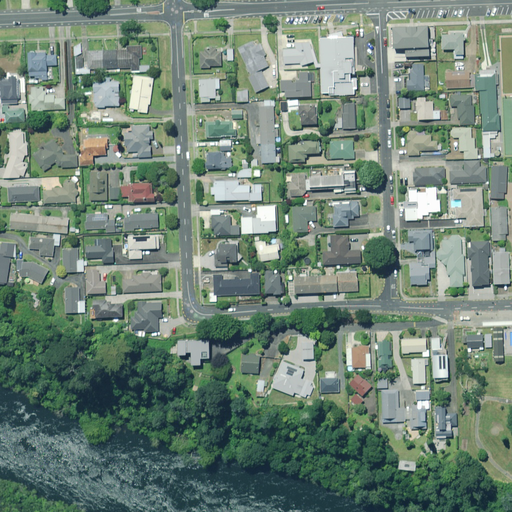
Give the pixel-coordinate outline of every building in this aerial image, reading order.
[(430,56),(429,26),(396,28),(396,49),(406,48),(407,57),(430,56)] [(464,59),(465,33),(453,33),(453,35),(443,35),(443,49),(455,49),(455,58),(464,59)] [(355,36),(322,37),(324,96),(356,95),(355,36)] [(258,47),(256,43),(241,50),(253,76),(251,77),(258,93),(272,87),(265,71),(273,67),(269,60),(271,59),(264,44),(258,47)] [(298,49),(286,49),(287,65),(293,65),(293,69),(305,68),(305,66),(319,62),(313,43),(298,48),(298,49)] [(144,58),(144,46),(129,46),(129,50),(90,51),(91,69),(142,68),(141,58),(144,58)] [(222,66),(222,48),(210,48),(210,53),(203,53),(203,68),(213,68),(213,66),(222,66)] [(48,56),(47,53),(37,54),(36,52),(28,53),(29,77),(35,77),(35,80),(39,79),(39,81),(48,80),(48,66),(58,66),(57,56),(48,56)] [(77,75),(91,74),(91,70),(89,70),(89,68),(84,69),(84,57),(83,57),(76,57),(77,75)] [(426,78),(424,78),(424,64),(414,64),(414,70),(410,70),(411,80),(407,80),(408,91),(425,90),(425,88),(426,87),(426,78)] [(471,87),(470,71),(446,72),(447,88),(471,87)] [(311,82),(311,72),(302,73),(302,81),(284,81),(284,91),(288,91),(288,98),(315,97),(314,82),(311,82)] [(495,75),(476,75),(476,91),(479,91),(480,132),(497,132),(495,75)] [(4,104),(9,104),(17,104),(18,102),(20,102),(20,88),(18,88),(18,76),(10,76),(10,79),(1,79),(1,104),(4,104)] [(155,79),(135,76),(130,109),(139,110),(139,113),(148,114),(150,105),(151,105),(155,79)] [(94,103),(93,103),(92,112),(91,112),(91,118),(87,117),(87,122),(101,123),(101,109),(113,109),(120,109),(121,79),(94,78),(94,103)] [(223,89),(223,79),(202,80),(203,103),(213,102),(212,99),(219,98),(219,101),(223,101),(223,96),(219,96),(218,89),(223,89)] [(44,88),(31,88),(31,96),(29,96),(29,103),(31,103),(32,111),(65,110),(65,99),(55,99),(55,95),(44,95),(44,88)] [(251,102),(250,90),(238,90),(239,103),(251,102)] [(473,105),(472,94),(451,95),(451,106),(458,106),(459,119),(461,118),(461,125),(475,124),(474,105),(473,105)] [(426,97),(418,97),(418,101),(416,102),(416,112),(418,112),(418,120),(441,119),(441,111),(434,111),(433,102),(426,102),(426,97)] [(411,108),(411,98),(399,98),(399,108),(411,108)] [(279,157),(277,101),(267,101),(267,107),(262,107),(263,136),(259,136),(259,144),(263,144),(264,163),(283,163),(283,156),(279,157)] [(359,129),(360,104),(345,103),(344,119),(340,118),(340,124),(337,124),(337,128),(359,129)] [(316,105),(302,106),(302,125),(317,125),(316,105)] [(9,106),(4,106),(3,112),(6,113),(6,123),(13,123),(13,127),(23,127),(23,122),(25,122),(25,109),(9,108),(9,106)] [(246,119),(246,111),(235,111),(235,119),(246,119)] [(208,122),(208,138),(225,138),(225,136),(237,136),(237,130),(235,130),(235,128),(233,128),(233,122),(217,122),(217,124),(211,124),(211,122),(208,122)] [(151,131),(151,126),(133,126),(133,133),(126,133),(126,146),(129,146),(128,153),(133,153),(133,157),(154,158),(155,132),(151,131)] [(472,128),(455,128),(454,128),(454,129),(453,129),(452,130),(452,131),(452,132),(451,132),(451,133),(451,134),(452,135),(452,136),(453,137),(454,138),(460,138),(460,151),(465,151),(465,159),(479,159),(479,149),(476,149),(476,138),(473,138),(472,128)] [(420,151),(442,150),(442,143),(438,143),(438,141),(433,141),(432,135),(418,136),(418,132),(409,132),(409,136),(406,136),(407,144),(408,144),(409,155),(420,155),(420,151)] [(26,133),(12,133),(12,155),(4,179),(21,179),(21,175),(27,175),(27,164),(25,164),(25,156),(29,156),(29,142),(26,142),(26,133)] [(112,138),(85,139),(86,145),(83,145),(84,156),(82,156),(83,166),(98,165),(97,156),(110,155),(109,144),(112,144),(112,138)] [(60,147),(59,148),(53,141),(44,147),(45,149),(41,152),(39,150),(32,155),(44,173),(55,164),(58,168),(61,169),(77,168),(76,155),(67,156),(60,147)] [(234,141),(223,141),(222,151),(234,151),(234,141)] [(332,141),(333,159),(346,159),(357,159),(357,141),(332,141)] [(320,142),(306,142),(306,146),(291,146),(291,163),(307,163),(307,154),(320,154),(320,142)] [(227,158),(227,152),(210,152),(209,169),(228,170),(228,168),(234,168),(235,158),(227,158)] [(251,169),(251,160),(245,160),(245,169),(240,169),(240,177),(263,177),(263,166),(260,166),(260,159),(254,159),(254,169),(251,169)] [(481,161),(463,161),(464,168),(465,168),(465,171),(450,171),(450,183),(487,182),(487,167),(481,167),(481,161)] [(506,166),(492,166),(491,198),(505,199),(506,166)] [(443,180),(445,180),(445,168),(416,169),(416,171),(413,171),(414,186),(440,185),(440,184),(443,184),(443,180)] [(346,176),(312,178),(312,188),(320,188),(320,190),(326,190),(325,187),(337,187),(337,189),(343,188),(343,187),(347,187),(347,188),(359,187),(359,171),(346,171),(346,176)] [(108,201),(108,173),(90,173),(90,201),(108,201)] [(308,174),(295,174),(294,183),(292,183),(292,196),(307,196),(308,174)] [(44,204),(77,203),(77,196),(78,196),(78,189),(74,189),(73,181),(64,181),(64,189),(52,189),(52,191),(44,191),(44,204)] [(242,186),(242,181),(218,182),(218,187),(214,188),(214,195),(217,195),(218,201),(251,200),(251,201),(266,201),(266,186),(242,186)] [(123,187),(123,198),(131,198),(131,203),(137,203),(137,202),(159,203),(159,194),(154,194),(154,184),(136,184),(136,187),(123,187)] [(40,202),(40,187),(9,187),(9,203),(40,202)] [(437,200),(437,188),(411,189),(411,190),(410,190),(410,202),(406,202),(407,220),(423,219),(423,215),(431,215),(431,212),(441,211),(441,200),(437,200)] [(485,226),(483,188),(454,189),(454,199),(463,199),(464,207),(457,208),(457,218),(468,217),(468,226),(485,226)] [(120,200),(120,189),(110,189),(111,200),(120,200)] [(361,215),(360,200),(345,201),(345,203),(334,204),(336,227),(351,226),(350,219),(357,218),(356,216),(361,216),(361,215)] [(310,221),(320,221),(319,204),(316,205),(316,202),(308,202),(308,207),(295,207),(296,233),(311,233),(310,221)] [(277,231),(276,206),(260,207),(261,218),(244,219),(245,234),(271,233),(271,231),(277,231)] [(492,208),(493,241),(505,240),(508,240),(507,208),(492,208)] [(227,216),(227,210),(214,210),(214,229),(217,229),(217,235),(242,235),(242,226),(234,226),(234,216),(227,216)] [(70,219),(12,214),(10,230),(68,234),(70,219)] [(105,233),(121,232),(121,229),(115,229),(115,220),(108,221),(108,214),(86,215),(86,222),(84,222),(85,230),(105,229),(105,233)] [(159,228),(158,214),(130,215),(130,218),(124,219),(125,232),(145,231),(145,229),(159,228)] [(434,251),(434,230),(408,230),(408,243),(416,243),(416,251),(434,251)] [(61,236),(54,235),(54,239),(31,237),(30,250),(41,251),(40,256),(55,257),(56,246),(60,247),(61,236)] [(352,242),(352,237),(345,237),(345,235),(334,235),(334,252),(325,252),(326,265),(366,264),(366,250),(351,251),(351,248),(353,248),(353,242),(352,242)] [(447,265),(448,276),(451,276),(451,288),(466,288),(465,255),(462,255),(462,239),(458,235),(453,236),(449,240),(442,241),(443,250),(440,250),(437,254),(437,258),(441,261),(442,261),(441,262),(446,266),(447,265)] [(160,249),(159,236),(128,238),(129,260),(143,259),(143,250),(160,249)] [(103,264),(115,263),(115,256),(114,256),(114,252),(113,252),(112,239),(100,240),(100,246),(86,247),(87,259),(102,259),(103,264)] [(268,247),(267,242),(261,243),(264,262),(283,259),(281,245),(268,247)] [(472,247),(468,247),(469,258),(473,258),(474,286),(490,285),(489,255),(491,255),(490,242),(472,242),(472,247)] [(16,245),(1,243),(0,251),(0,250),(0,282),(9,283),(11,257),(15,258),(16,245)] [(241,244),(222,244),(222,249),(220,249),(220,263),(241,263),(241,244)] [(78,249),(62,250),(62,273),(83,272),(83,260),(78,260),(78,249)] [(437,267),(436,252),(432,252),(432,257),(418,258),(419,263),(412,263),(413,285),(431,284),(430,268),(437,267)] [(511,284),(510,252),(494,253),(495,284),(511,284)] [(25,260),(18,260),(18,272),(21,272),(21,279),(30,279),(43,285),(50,272),(37,263),(25,263),(25,260)] [(308,276),(308,274),(303,275),(303,277),(297,277),(298,294),(359,291),(358,269),(353,269),(354,273),(337,273),(338,275),(308,276)] [(100,271),(87,271),(87,294),(107,294),(107,282),(100,282),(100,271)] [(276,272),(268,272),(267,294),(283,294),(284,275),(276,275),(276,272)] [(163,292),(162,274),(152,274),(152,273),(142,274),(142,275),(134,275),(134,280),(123,281),(124,294),(163,292)] [(263,295),(262,273),(253,273),(253,279),(226,280),(225,274),(216,275),(217,293),(213,293),(213,302),(220,302),(220,296),(263,295)] [(80,288),(66,289),(67,314),(87,313),(87,301),(81,301),(80,288)] [(110,301),(96,301),(96,310),(94,310),(94,318),(124,317),(124,304),(110,304),(110,301)] [(163,303),(137,304),(137,313),(135,313),(135,319),(132,320),(132,332),(141,332),(141,338),(147,338),(147,333),(160,333),(159,317),(163,317),(163,303)] [(480,330),(461,330),(461,344),(480,344),(480,330)] [(505,361),(504,332),(495,332),(495,361),(505,361)] [(442,338),(432,338),(433,361),(435,361),(435,381),(449,380),(448,350),(443,350),(442,338)] [(402,340),(402,354),(410,353),(410,352),(423,352),(424,357),(430,356),(430,350),(428,350),(427,339),(402,340)] [(387,342),(387,341),(383,341),(383,342),(381,342),(381,343),(377,343),(378,351),(378,368),(393,367),(392,350),(391,350),(391,341),(387,342)] [(370,354),(370,346),(352,346),(352,367),(367,367),(367,370),(371,370),(371,354),(370,354)] [(263,374),(264,355),(245,354),(244,373),(263,374)] [(219,359),(213,357),(210,370),(217,371),(219,359)] [(414,383),(426,383),(426,365),(429,365),(429,358),(413,359),(414,383)] [(291,388),(290,390),(297,393),(303,376),(296,373),(295,377),(293,376),(289,387),(291,388)] [(373,386),(358,373),(350,383),(364,396),(373,386)] [(340,392),(340,378),(323,378),(324,393),(340,392)] [(389,388),(389,378),(378,378),(379,388),(389,388)] [(303,395),(310,398),(312,395),(313,396),(316,388),(315,381),(310,379),(303,395)] [(268,381),(261,380),(260,396),(267,397),(268,381)] [(383,390),(383,422),(406,422),(406,408),(399,408),(399,390),(383,390)] [(431,406),(430,399),(430,391),(416,391),(416,400),(418,400),(418,405),(410,405),(410,429),(428,429),(428,406),(431,406)] [(364,400),(357,394),(351,400),(358,407),(364,400)] [(438,423),(439,423),(439,432),(437,432),(437,438),(446,439),(447,437),(454,437),(454,425),(458,425),(459,413),(447,413),(447,408),(438,408),(438,423)] [(419,463),(401,460),(400,469),(418,471),(419,463)]
